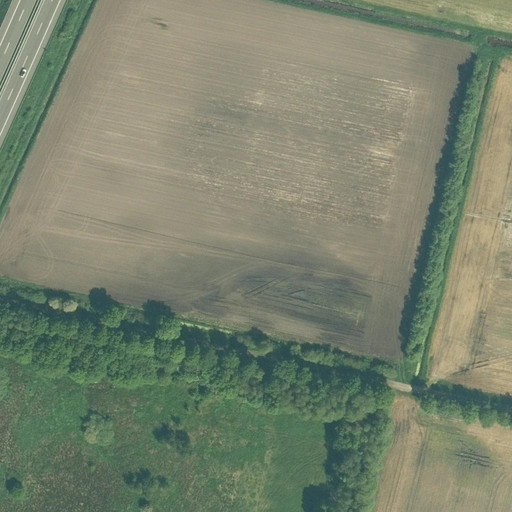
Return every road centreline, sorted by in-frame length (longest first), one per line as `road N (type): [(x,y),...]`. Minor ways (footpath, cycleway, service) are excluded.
road 1 (unclassified): [(511,403),(0,294)]
road 2 (motorway): [(0,114),(52,0)]
